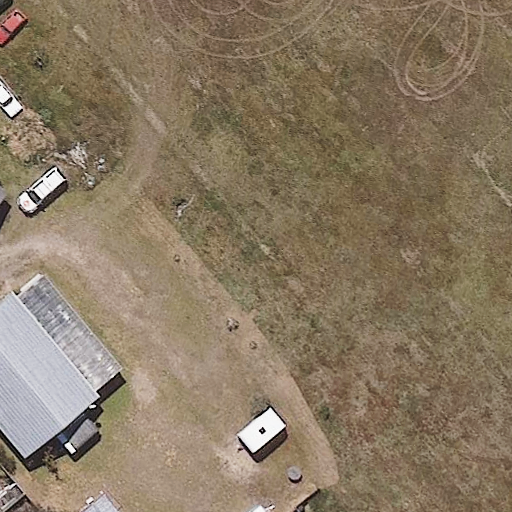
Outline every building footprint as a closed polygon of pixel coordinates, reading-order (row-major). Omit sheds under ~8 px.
[(36,170),(55,154),(17,109),(0,123),(0,148),(26,179),(36,170)] [(95,159),(76,136),(55,154),(36,170),(55,193),(95,159)] [(0,200),(8,191),(0,183),(0,200)] [(14,298),(0,308),(0,437),(20,464),(96,405),(14,298)] [(291,418),(268,390),(228,423),(250,451),(291,418)]
